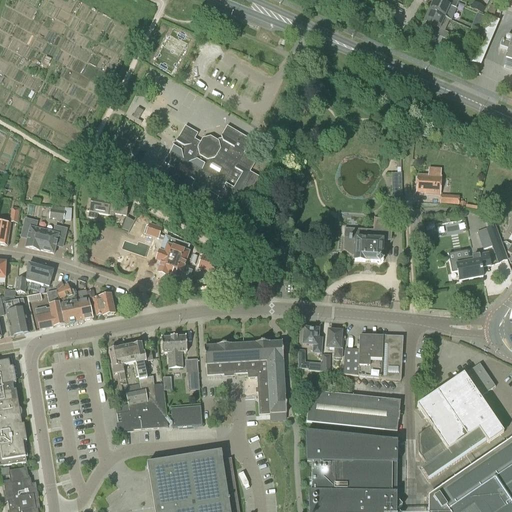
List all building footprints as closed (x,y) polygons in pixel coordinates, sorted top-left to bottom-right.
[(394,12),(397,6),(384,0),(381,7),(394,12)] [(454,9),(456,3),(448,0),(442,0),(442,3),(435,0),(432,0),(428,11),(450,20),(454,9)] [(358,12),(361,6),(356,3),(353,9),(358,12)] [(493,18),(497,8),(490,6),(487,16),(493,18)] [(376,19),(379,14),(370,10),(368,15),(376,19)] [(449,21),(450,20),(428,11),(423,23),(431,26),(429,32),(445,39),(448,33),(444,32),(449,21)] [(478,32),(481,26),(473,23),(470,29),(478,32)] [(501,42),(499,48),(509,51),(504,68),(511,71),(511,41),(511,44),(501,42)] [(143,112),(137,109),(132,118),(138,121),(143,112)] [(200,144),(194,140),(197,135),(185,127),(175,143),(180,146),(177,150),(173,148),(163,164),(176,171),(179,166),(185,169),(182,175),(194,182),(191,188),(192,192),(202,197),(206,196),(208,193),(218,198),(216,202),(228,209),(235,198),(246,204),(261,179),(249,173),(256,162),(243,154),(251,141),(227,127),(221,137),(222,142),(218,143),(210,138),(201,140),(200,144)] [(440,178),(441,170),(428,169),(428,178),(417,177),(416,193),(441,195),(442,179),(440,178)] [(401,204),(401,174),(391,174),(392,204),(401,204)] [(458,206),(459,198),(441,196),(440,205),(458,206)] [(126,218),(128,205),(92,198),(88,219),(96,220),(97,215),(107,216),(108,214),(126,218)] [(494,214),(495,209),(478,206),(477,212),(494,214)] [(63,222),(64,209),(52,208),(51,211),(50,210),(49,219),(55,220),(55,222),(61,223),(61,226),(63,226),(63,222)] [(9,224),(17,225),(18,218),(10,216),(9,224)] [(128,233),(129,231),(133,222),(126,218),(122,230),(128,233)] [(39,252),(43,232),(35,230),(37,223),(25,220),(23,228),(30,230),(25,249),(39,252)] [(391,241),(392,222),(374,220),(372,235),(361,234),(344,236),(342,252),(349,256),(349,257),(356,258),(355,263),(378,264),(379,266),(384,262),(382,259),(384,240),(391,241)] [(438,224),(438,236),(465,234),(465,223),(438,224)] [(10,226),(0,224),(0,246),(6,247),(10,226)] [(157,239),(161,229),(149,224),(145,234),(157,239)] [(499,265),(507,262),(501,244),(495,226),(486,229),(493,247),(499,265)] [(43,232),(39,252),(39,253),(40,252),(53,256),(58,237),(65,239),(67,231),(55,228),(53,235),(43,232)] [(486,229),(477,233),(483,251),(493,247),(486,229)] [(186,254),(189,246),(182,243),(179,251),(167,247),(164,254),(160,253),(157,262),(161,264),(159,272),(160,275),(165,277),(168,276),(168,275),(188,282),(191,273),(183,270),(188,255),(186,254)] [(213,275),(218,262),(202,256),(197,270),(213,275)] [(468,259),(450,262),(452,274),(458,274),(460,283),(483,279),(482,270),(483,270),(491,268),(490,267),(488,256),(474,258),(468,259)] [(27,267),(26,282),(36,285),(45,288),(46,286),(49,287),(53,272),(28,266),(27,267)] [(24,294),(25,280),(16,279),(15,293),(24,294)] [(76,303),(76,294),(74,295),(73,292),(70,293),(67,287),(56,291),(56,292),(63,326),(82,322),(80,311),(78,311),(76,303)] [(94,300),(92,291),(87,292),(90,308),(94,307),(96,318),(102,317),(102,318),(115,315),(111,296),(94,300)] [(40,331),(63,326),(56,292),(46,294),(49,309),(45,310),(45,309),(35,311),(40,331)] [(80,311),(82,322),(92,320),(86,292),(76,294),(76,303),(78,311),(80,311)] [(10,337),(29,334),(23,302),(4,305),(10,337)] [(312,331),(312,330),(306,330),(306,331),(304,331),(303,346),(314,346),(314,354),(320,354),(320,341),(317,340),(317,331),(312,331)] [(340,360),(341,351),(342,342),(340,342),(341,334),(328,333),(327,349),(334,350),(333,359),(340,360)] [(357,370),(343,368),(343,376),(357,378),(401,383),(403,340),(359,338),(358,351),(357,370)] [(185,339),(161,340),(161,355),(168,355),(169,371),(182,370),(181,354),(186,354),(185,339)] [(138,381),(146,380),(143,364),(151,362),(149,353),(143,355),(141,346),(140,346),(138,344),(134,345),(133,347),(132,348),(136,365),(135,365),(136,370),(134,370),(136,380),(138,379),(138,381)] [(281,344),(203,349),(205,368),(206,368),(206,377),(247,375),(247,380),(257,379),(259,417),(269,416),(270,422),(286,421),(281,344)] [(122,368),(135,365),(136,365),(132,348),(119,350),(122,368)] [(123,374),(122,368),(119,350),(108,353),(113,376),(118,375),(120,382),(125,381),(123,374)] [(357,370),(358,351),(344,350),(343,368),(357,370)] [(308,371),(309,364),(305,364),(304,352),(297,352),(298,370),(308,371)] [(0,400),(14,399),(12,385),(15,384),(13,374),(16,374),(15,368),(12,368),(11,359),(0,360),(0,400)] [(487,445),(503,435),(478,399),(495,388),(491,382),(479,366),(416,408),(430,429),(417,437),(418,454),(426,467),(420,471),(428,483),(486,444),(487,445)] [(188,378),(189,392),(199,392),(198,377),(188,378)] [(155,403),(153,387),(153,378),(146,380),(138,381),(139,386),(124,389),(130,414),(116,416),(118,430),(119,431),(119,432),(120,432),(121,433),(122,433),(123,433),(167,430),(163,402),(155,403)] [(163,379),(164,392),(172,392),(171,378),(163,379)] [(155,403),(163,402),(161,387),(153,387),(155,403)] [(387,401),(323,394),(310,393),(306,423),(397,433),(398,422),(399,423),(400,414),(399,414),(400,403),(387,401)] [(0,451),(3,468),(23,465),(22,460),(25,459),(23,443),(27,443),(24,426),(18,427),(16,418),(20,417),(17,401),(15,402),(14,399),(0,400),(0,451)] [(172,430),(201,428),(200,409),(171,412),(172,430)] [(397,466),(397,444),(305,435),(307,465),(312,465),(311,494),(308,494),(309,511),(397,511),(402,507),(397,502),(397,495),(392,495),(392,466),(397,466)] [(511,511),(511,440),(428,498),(427,511),(511,511)] [(154,511),(238,511),(231,461),(222,462),(220,454),(146,466),(150,488),(151,488),(154,511)] [(8,475),(7,469),(0,470),(0,478),(8,477),(9,483),(4,484),(8,511),(37,511),(34,488),(31,488),(29,477),(27,478),(26,472),(8,475)]
